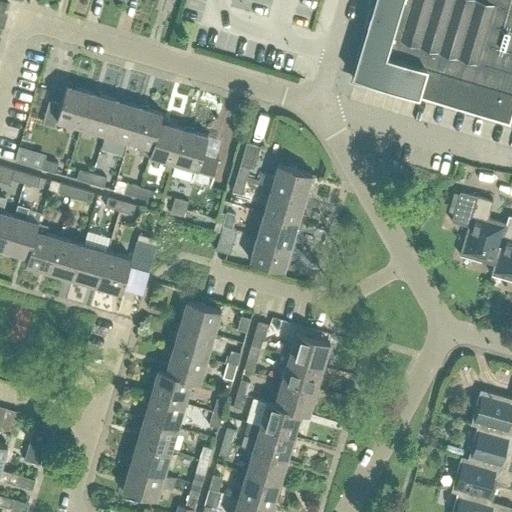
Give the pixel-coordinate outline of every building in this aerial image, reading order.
[(511,0),(377,0),(355,75),(508,121),(511,106),(511,0)] [(56,117),(80,124),(90,89),(66,82),(60,101),(49,98),(42,121),(54,124),(56,117)] [(80,124),(104,131),(114,96),(90,89),(80,124)] [(104,131),(128,137),(138,103),(114,96),(104,131)] [(128,137),(140,141),(138,150),(149,153),(151,144),(152,144),(159,118),(160,118),(162,110),(138,103),(128,137)] [(149,153),(173,160),(174,157),(183,125),(160,118),(159,118),(152,144),(151,144),(149,153)] [(175,160),(171,173),(209,184),(217,156),(202,151),(207,132),(183,125),(174,157),(173,160),(175,160)] [(245,141),(236,175),(245,178),(249,166),(252,167),(259,145),(245,141)] [(44,157),(41,165),(41,167),(54,171),(57,161),(44,157)] [(94,171),(120,178),(124,165),(97,158),(94,171)] [(259,182),(270,185),(305,196),(312,171),(277,161),(273,174),(262,171),(259,182)] [(10,177),(23,181),(26,172),(0,164),(0,179),(8,182),(10,177)] [(75,177),(90,181),(93,171),(78,167),(75,177)] [(105,175),(93,171),(90,181),(102,185),(105,175)] [(39,176),(26,172),(23,181),(36,184),(39,176)] [(236,175),(231,190),(240,193),(245,178),(236,175)] [(123,190),(137,195),(139,185),(126,181),(123,190)] [(58,190),(71,194),(74,186),(60,182),(58,190)] [(153,189),(139,185),(137,195),(150,198),(153,189)] [(270,185),(263,209),(298,219),(305,196),(270,185)] [(92,191),(74,186),(71,194),(90,200),(92,191)] [(449,219),(467,224),(458,253),(493,263),(505,221),(504,221),(486,215),(491,198),(458,188),(449,219)] [(105,204),(118,208),(121,199),(107,195),(105,204)] [(0,245),(4,247),(14,212),(1,209),(5,198),(0,196),(0,245)] [(182,215),(187,199),(174,196),(171,205),(169,211),(182,215)] [(134,203),(121,199),(118,208),(131,212),(134,203)] [(14,212),(4,247),(27,254),(35,227),(36,227),(38,219),(26,216),(28,206),(17,202),(14,212)] [(263,209),(256,233),(291,243),(298,219),(263,209)] [(215,217),(213,225),(220,227),(222,223),(231,226),(235,213),(225,210),(223,219),(215,217)] [(490,273),(511,279),(511,214),(507,213),(504,221),(505,221),(493,263),(490,273)] [(231,226),(222,223),(220,227),(213,225),(212,229),(219,231),(214,248),(228,252),(235,228),(231,226)] [(25,261),(50,268),(60,234),(36,227),(35,227),(27,254),(25,261)] [(137,231),(130,255),(107,248),(97,282),(120,289),(128,264),(146,269),(156,237),(137,231)] [(249,257),(284,267),(291,243),(256,233),(249,257)] [(50,268),(73,275),(83,241),(60,234),(50,268)] [(73,275),(97,282),(107,248),(83,241),(73,275)] [(185,298),(178,322),(213,332),(220,308),(185,298)] [(240,314),(236,328),(245,330),(249,316),(240,314)] [(257,319),(250,343),(259,345),(261,338),(263,338),(268,322),(257,319)] [(178,322),(171,346),(206,356),(213,332),(178,322)] [(288,354),(322,364),(329,340),(295,330),(291,344),(278,341),(276,350),(288,354)] [(250,343),(246,357),(255,359),(259,345),(250,343)] [(199,380),(206,356),(171,346),(165,369),(191,377),(199,380)] [(230,348),(226,362),(235,365),(239,351),(230,348)] [(288,354),(281,378),(315,388),(322,364),(288,354)] [(226,362),(222,375),(231,378),(235,365),(226,362)] [(191,377),(165,369),(157,366),(150,391),(184,401),(191,377)] [(240,377),(236,389),(246,392),(249,380),(240,377)] [(315,388),(281,378),(275,401),(300,409),(299,410),(308,412),(315,388)] [(469,422),(477,424),(510,433),(511,433),(511,427),(511,396),(511,397),(479,388),(469,422)] [(236,389),(232,404),(241,407),(246,392),(236,389)] [(150,391),(143,414),(177,424),(184,401),(150,391)] [(216,396),(212,409),(221,412),(225,399),(216,396)] [(266,398),(259,423),(293,433),(299,410),(300,409),(275,401),(266,398)] [(17,409),(5,406),(0,423),(0,428),(10,431),(17,409)] [(212,409),(208,423),(217,426),(221,412),(212,409)] [(143,414),(136,439),(170,449),(177,424),(143,414)] [(35,420),(29,437),(44,441),(50,424),(35,420)] [(259,423),(255,436),(243,433),(241,443),(252,446),(286,456),(293,433),(259,423)] [(477,424),(468,456),(467,458),(507,469),(507,468),(511,451),(511,433),(510,433),(477,424)] [(226,425),(222,437),(231,440),(234,427),(226,425)] [(29,437),(23,457),(38,462),(44,441),(29,437)] [(222,437),(218,452),(226,454),(231,440),(222,437)] [(136,439),(129,462),(175,476),(175,475),(164,472),(170,449),(136,439)] [(0,440),(0,467),(34,477),(34,476),(0,466),(8,442),(0,440)] [(202,444),(198,457),(207,460),(211,447),(202,444)] [(252,446),(245,471),(279,481),(286,456),(252,446)] [(511,469),(507,468),(507,469),(467,458),(468,456),(460,454),(451,490),(457,491),(491,500),(496,483),(511,487),(511,469)] [(198,457),(191,480),(200,483),(207,460),(198,457)] [(129,462),(122,486),(156,496),(160,483),(172,487),(175,476),(129,462)] [(0,492),(0,475),(1,475),(0,477),(32,486),(35,477),(34,476),(34,477),(0,467),(0,492),(27,501),(27,500),(0,492)] [(245,471),(238,494),(272,504),(279,481),(245,471)] [(212,472),(208,485),(217,488),(220,475),(212,472)] [(191,480),(184,505),(193,507),(200,483),(191,480)] [(208,485),(204,499),(212,502),(217,488),(208,485)] [(511,511),(511,510),(511,505),(491,500),(457,491),(451,511),(511,511)] [(0,492),(0,502),(25,510),(28,500),(27,500),(27,501),(0,492)] [(269,511),(272,504),(238,494),(232,511),(269,511)] [(193,507),(184,505),(176,503),(173,511),(192,511),(194,507),(193,507)]
